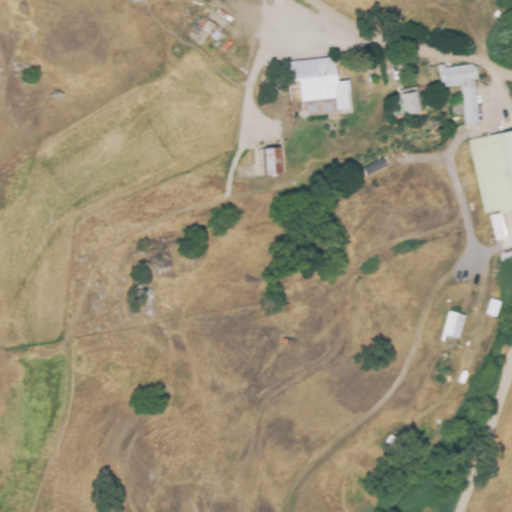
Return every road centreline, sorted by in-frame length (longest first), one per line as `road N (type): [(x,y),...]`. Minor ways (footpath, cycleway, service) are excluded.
road 1 (residential): [(511,72),(484,69),(328,0)]
road 2 (residential): [(511,361),(456,511)]
